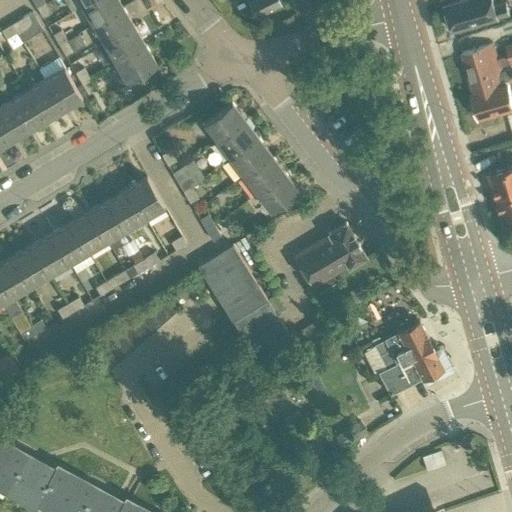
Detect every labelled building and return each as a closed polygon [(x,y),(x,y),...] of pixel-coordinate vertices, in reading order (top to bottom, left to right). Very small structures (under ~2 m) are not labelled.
[(51,11),(45,0),(36,5),(42,16),(51,11)] [(123,5),(120,0),(88,0),(83,4),(94,22),(123,5)] [(277,0),(248,0),(257,15),(280,4),(277,0)] [(493,0),(458,0),(445,4),(453,30),(498,16),(493,0)] [(123,5),(94,22),(105,41),(135,23),(123,5)] [(11,22),(16,30),(21,40),(42,27),(32,10),(11,22)] [(16,30),(11,22),(0,28),(0,33),(3,39),(16,30)] [(135,23),(105,41),(116,60),(146,42),(135,23)] [(60,43),(68,39),(61,27),(53,32),(60,43)] [(75,50),(68,39),(60,43),(67,55),(75,50)] [(158,61),(146,42),(116,60),(128,79),(158,61)] [(487,73),(501,69),(494,43),(462,52),(474,93),(491,88),(487,73)] [(111,55),(102,60),(112,77),(121,72),(111,55)] [(491,88),(474,93),(472,93),(478,117),(480,116),(482,125),(496,121),(493,113),(511,107),(511,97),(508,83),(505,84),(504,80),(511,77),(511,65),(511,66),(511,68),(502,71),(501,69),(487,73),(491,88)] [(66,66),(46,77),(64,107),(84,95),(66,66)] [(83,81),(90,77),(84,66),(77,71),(83,81)] [(46,77),(27,89),(45,118),(64,107),(46,77)] [(96,88),(90,77),(83,81),(89,92),(96,88)] [(27,89),(8,100),(26,130),(45,118),(27,89)] [(8,100),(0,105),(0,129),(7,141),(26,130),(8,100)] [(217,139),(245,118),(231,100),(204,121),(217,139)] [(245,118),(217,139),(231,156),(258,135),(245,118)] [(271,153),(258,135),(231,156),(244,173),(271,153)] [(170,149),(162,154),(169,164),(177,159),(170,149)] [(271,153),(244,173),(257,191),(284,170),(271,153)] [(184,191),(193,186),(204,177),(193,158),(173,172),(184,191)] [(207,179),(222,169),(214,159),(200,169),(207,179)] [(499,196),(511,191),(511,164),(492,171),(499,196)] [(284,170),(257,191),(271,209),(298,188),(284,170)] [(128,187),(146,216),(165,205),(148,175),(128,187)] [(193,186),(184,191),(190,201),(199,197),(193,186)] [(128,187),(109,198),(127,228),(146,216),(128,187)] [(511,191),(499,196),(506,220),(511,218),(511,191)] [(127,228),(109,198),(91,209),(108,239),(127,228)] [(108,239),(91,209),(72,220),(89,250),(108,239)] [(207,229),(215,224),(209,213),(200,218),(207,229)] [(72,220),(53,231),(70,261),(89,250),(72,220)] [(331,236),(297,256),(312,283),(346,263),(348,266),(365,256),(346,223),(329,233),(331,236)] [(215,224),(207,229),(213,239),(221,234),(215,224)] [(70,261),(53,231),(34,243),(52,272),(70,261)] [(180,234),(170,240),(174,248),(185,241),(180,234)] [(52,272),(34,243),(15,254),(33,283),(52,272)] [(287,329),(284,330),(232,243),(220,251),(198,264),(250,351),(252,350),(257,359),(292,338),(287,329)] [(143,256),(148,264),(159,258),(154,250),(143,256)] [(15,254),(0,262),(0,271),(14,294),(33,283),(15,254)] [(148,264),(143,256),(133,263),(137,271),(148,264)] [(125,267),(110,276),(114,284),(129,276),(125,267)] [(14,294),(0,271),(0,302),(3,301),(12,316),(23,310),(14,295),(14,294)] [(114,284),(110,276),(95,285),(100,293),(114,284)] [(164,292),(155,299),(169,316),(178,308),(164,292)] [(265,298),(274,314),(283,308),(274,293),(265,298)] [(67,301),(72,309),(83,303),(78,295),(67,301)] [(169,316),(155,299),(146,307),(160,323),(169,316)] [(72,309),(67,301),(57,307),(62,316),(72,309)] [(160,323),(146,307),(138,314),(152,331),(160,323)] [(138,314),(129,322),(143,338),(152,331),(138,314)] [(40,317),(30,324),(35,332),(45,325),(40,317)] [(389,393),(393,392),(420,377),(424,384),(453,369),(440,344),(433,348),(419,320),(384,338),(366,349),(389,393)] [(143,338),(129,322),(121,329),(135,345),(143,338)] [(35,332),(30,324),(19,330),(24,339),(35,332)] [(135,345),(121,329),(112,336),(126,353),(135,345)] [(126,353),(112,336),(104,344),(118,360),(126,353)] [(118,360),(104,344),(95,352),(109,368),(118,360)] [(0,358),(0,381),(21,369),(11,352),(0,358)] [(302,415),(297,408),(284,416),(288,424),(302,415)] [(0,441),(0,486),(34,505),(36,502),(55,511),(147,511),(123,499),(121,502),(54,466),(52,469),(0,441)] [(421,455),(427,470),(446,464),(440,449),(421,455)] [(284,465),(291,475),(315,461),(309,450),(284,465)] [(445,511),(441,499),(413,511),(355,511),(354,511),(445,511)]
